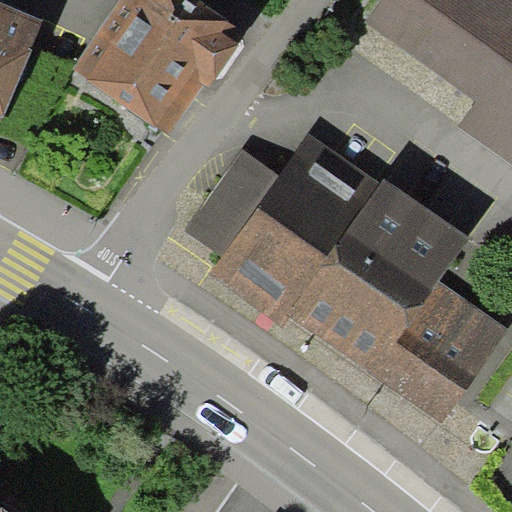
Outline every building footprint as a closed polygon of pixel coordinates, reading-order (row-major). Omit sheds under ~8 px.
[(246,30),(200,0),(119,0),(73,69),(170,134),(204,84),(208,87),(246,30)] [(511,0),(380,0),(365,22),(474,100),(457,124),(511,163),(511,0)] [(0,117),(42,21),(0,2),(0,117)] [(380,182),(309,132),(279,175),(221,255),(209,272),(283,324),(290,314),(440,420),(506,328),(438,279),(469,236),(384,176),(380,182)] [(221,255),(279,175),(243,149),(186,229),(221,255)]
